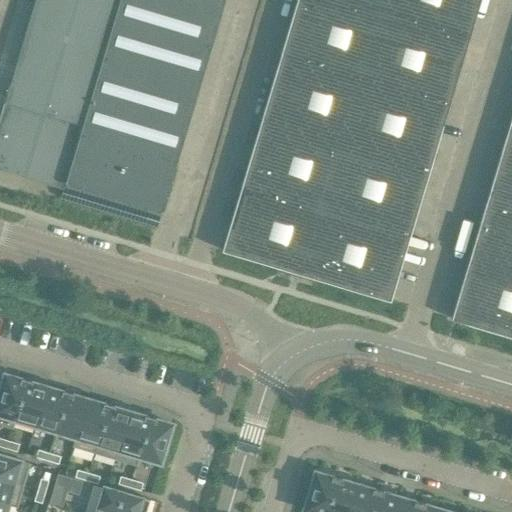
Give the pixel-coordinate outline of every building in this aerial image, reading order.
[(0,162),(62,180),(115,0),(32,0),(0,110),(0,162)] [(160,209),(222,0),(116,0),(63,181),(160,209)] [(388,299),(477,0),(294,0),(221,250),(388,299)] [(511,335),(511,108),(450,318),(511,335)] [(0,424),(11,428),(25,379),(20,377),(20,378),(4,374),(0,385),(0,424)] [(25,379),(11,428),(12,428),(15,419),(34,425),(46,386),(31,382),(31,381),(25,379)] [(46,386),(34,425),(55,431),(67,391),(61,390),(61,391),(46,386)] [(67,391),(55,431),(75,437),(72,446),(73,446),(87,399),(72,394),(72,393),(67,391)] [(87,399),(73,446),(94,452),(108,404),(103,402),(102,403),(87,399)] [(108,404),(94,452),(115,458),(129,411),(113,406),(114,405),(108,404)] [(129,411),(115,458),(135,465),(150,416),(144,415),(129,411)] [(150,416),(135,465),(136,465),(139,456),(160,462),(171,423),(155,419),(155,418),(150,416)] [(7,440),(5,448),(16,451),(19,443),(7,440)] [(46,460),(49,452),(37,449),(35,457),(46,460)] [(49,452),(46,460),(58,463),(60,456),(49,452)] [(0,478),(22,485),(29,463),(0,454),(0,478)] [(86,480),(88,472),(77,469),(74,477),(86,480)] [(311,511),(325,511),(336,477),(331,475),(330,476),(314,471),(303,509),(311,511)] [(88,472),(86,480),(97,483),(99,476),(88,472)] [(49,499),(49,502),(50,502),(61,506),(62,505),(63,501),(64,500),(64,499),(65,495),(65,494),(67,491),(69,491),(76,493),(77,493),(78,493),(79,491),(80,487),(81,485),(81,484),(81,483),(81,481),(80,479),(78,479),(78,478),(77,478),(76,478),(75,477),(72,477),(70,477),(67,476),(66,475),(64,475),(62,474),(59,473),(57,473),(57,474),(55,479),(55,480),(55,481),(52,489),(51,495),(50,498),(50,499),(49,499)] [(129,486),(131,479),(120,475),(117,483),(129,486)] [(336,477),(325,511),(348,511),(356,484),(341,479),(341,478),(336,477)] [(0,500),(7,503),(7,504),(16,506),(22,485),(0,478),(0,500)] [(37,489),(45,491),(48,480),(40,478),(37,489)] [(131,479),(129,486),(140,490),(142,482),(131,479)] [(356,484),(348,511),(370,511),(377,489),(372,487),(372,488),(356,484)] [(145,511),(150,499),(102,485),(94,511),(145,511)] [(45,491),(37,489),(33,500),(41,503),(45,491)] [(370,511),(393,511),(398,496),(383,492),(383,491),(377,489),(370,511)] [(398,496),(393,511),(415,511),(419,501),(413,500),(413,501),(398,496)] [(419,501),(415,511),(438,511),(439,508),(424,504),(424,503),(419,501)]
